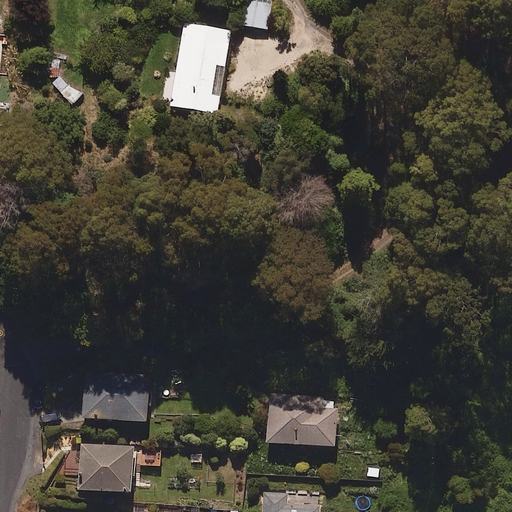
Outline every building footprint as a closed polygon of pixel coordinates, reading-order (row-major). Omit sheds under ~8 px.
[(274,0),(272,0),(241,0),(236,25),(268,32),(274,0)] [(232,31),(182,23),(168,107),(218,115),(232,31)] [(79,98),(57,73),(45,84),(67,109),(79,98)] [(149,375),(85,370),(81,419),(145,424),(149,375)] [(323,408),(324,396),(268,392),(265,444),(335,449),(338,409),(323,408)] [(133,448),(80,445),(77,490),(130,494),(133,448)] [(288,492),(263,491),(261,511),(318,511),(319,506),(288,504),(288,492)]
